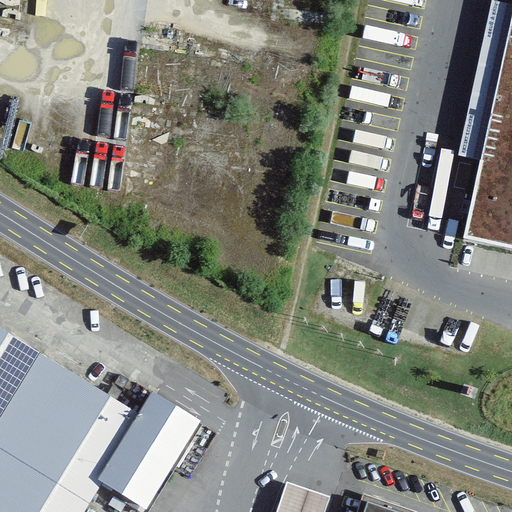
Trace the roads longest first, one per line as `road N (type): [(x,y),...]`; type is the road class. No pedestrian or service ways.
road 1 (secondary): [(511,471),(264,367),(0,213)]
road 2 (unknown): [(438,511),(249,445)]
